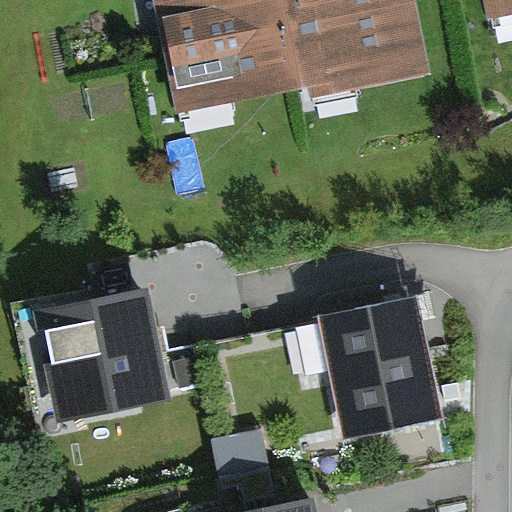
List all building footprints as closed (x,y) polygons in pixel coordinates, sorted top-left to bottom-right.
[(159,0),(182,106),(312,79),(314,93),(427,69),(412,0),(159,0)] [(511,0),(495,0),(498,14),(511,10),(511,0)] [(58,420),(178,398),(158,291),(38,313),(58,420)] [(412,302),(327,319),(350,434),(435,417),(412,302)] [(214,443),(219,477),(272,469),(267,435),(214,443)]
